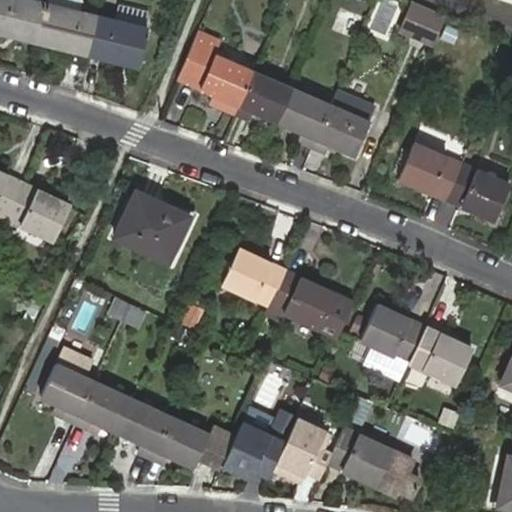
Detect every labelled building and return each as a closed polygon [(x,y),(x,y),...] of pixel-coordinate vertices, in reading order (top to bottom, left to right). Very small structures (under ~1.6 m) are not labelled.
[(0,0),(0,32),(33,41),(44,2),(44,0),(0,0)] [(87,54),(98,15),(44,2),(33,41),(87,54)] [(119,3),(115,19),(128,23),(144,27),(148,11),(119,3)] [(440,17),(409,5),(398,31),(428,45),(440,17)] [(115,19),(98,15),(87,54),(138,67),(147,28),(144,27),(128,23),(115,19)] [(218,39),(194,30),(187,44),(212,55),(218,39)] [(232,112),(249,71),(212,55),(187,44),(173,78),(223,99),(220,106),(232,112)] [(288,88),(249,71),(232,112),(247,119),(251,111),(274,121),(288,88)] [(327,104),(288,88),(274,121),(299,132),(296,141),(309,146),(327,104)] [(371,106),(333,89),(327,104),(365,120),(371,106)] [(365,120),(327,104),(309,146),(322,152),(327,144),(350,154),(365,120)] [(441,198),(457,162),(410,143),(395,178),(441,198)] [(506,183),(457,162),(441,198),(491,219),(506,183)] [(0,216),(6,219),(23,182),(0,170),(0,216)] [(23,182),(6,219),(53,241),(71,205),(23,182)] [(185,216),(132,191),(111,237),(165,261),(185,216)] [(218,284),(264,306),(281,270),(235,249),(218,284)] [(330,337),(347,302),(281,270),(264,306),(330,337)] [(188,307),(192,296),(186,293),(181,304),(188,307)] [(119,320),(125,306),(111,300),(105,313),(119,320)] [(186,326),(193,309),(188,307),(181,304),(174,321),(186,326)] [(138,313),(125,306),(119,320),(132,326),(138,313)] [(404,362),(420,328),(373,306),(356,340),(404,362)] [(468,350),(420,328),(404,362),(451,384),(468,350)] [(511,352),(498,382),(511,388),(511,352)] [(60,417),(71,422),(90,382),(52,364),(37,396),(64,408),(60,417)] [(128,399),(134,385),(96,368),(90,382),(128,399)] [(87,418),(113,432),(128,399),(90,382),(71,422),(82,428),(87,418)] [(148,458),(167,417),(128,399),(113,432),(140,442),(137,452),(148,458)] [(293,413),(279,409),(272,430),(286,435),(293,413)] [(204,435),(167,417),(148,458),(160,463),(165,454),(189,465),(194,456),(216,467),(218,463),(231,435),(209,424),(204,435)] [(332,434),(295,417),(271,472),(301,486),(306,476),(320,482),(333,453),(324,449),(332,434)] [(393,450),(344,427),(333,453),(328,465),(375,487),(393,450)] [(234,429),(231,435),(218,463),(247,477),(251,469),(265,475),(277,449),(234,429)] [(414,459),(393,450),(375,487),(375,488),(395,498),(398,495),(412,501),(422,479),(408,473),(414,459)] [(511,456),(504,455),(494,506),(511,509),(511,456)]
